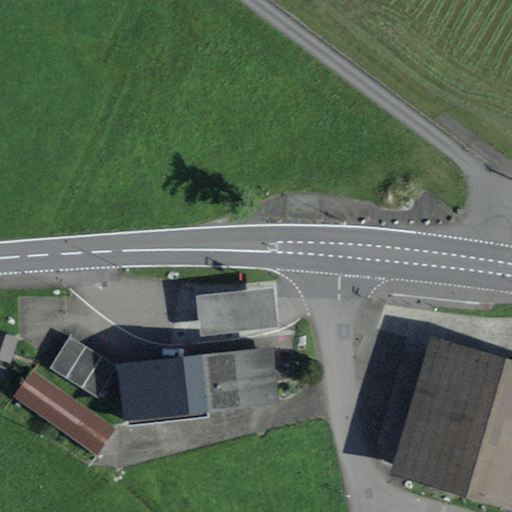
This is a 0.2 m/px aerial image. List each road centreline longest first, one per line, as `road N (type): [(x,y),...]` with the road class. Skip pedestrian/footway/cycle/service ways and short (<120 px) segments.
road 1 (primary): [(0,258),(249,245),(340,249)]
road 2 (residential): [(340,249),(338,305),(357,476)]
road 3 (primary): [(340,249),(511,268)]
road 4 (residential): [(478,511),(357,476)]
